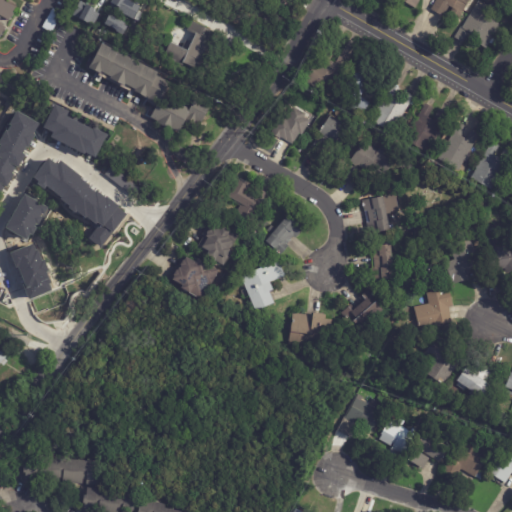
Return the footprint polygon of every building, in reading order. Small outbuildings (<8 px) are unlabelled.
[(1,19),(0,20),(0,25),(5,28),(0,37),(0,0),(16,9),(9,22),(2,18),(1,19)] [(112,0),(128,0),(141,7),(135,20),(109,6),(112,0)] [(422,0),(416,10),(399,0),(422,0)] [(470,0),(460,19),(452,14),(454,11),(450,8),(444,18),(432,11),(438,0),(441,0),(446,2),(447,0),(470,0)] [(79,1),(100,12),(93,25),(72,14),(79,1)] [(481,47),(478,46),(481,41),(473,37),(467,46),(457,40),(479,2),(494,10),(490,18),(503,26),(494,41),(499,43),(496,47),(492,44),(488,51),(481,47)] [(108,15),(127,25),(123,34),(103,24),(108,15)] [(208,29),(218,33),(199,70),(186,63),(181,71),(163,62),(173,42),(183,47),(188,38),(184,37),(193,20),(208,29)] [(267,44),(233,31),(231,37),(238,40),(237,43),(263,54),(267,44)] [(163,78),(172,82),(165,95),(190,108),(196,95),(212,103),(199,129),(185,122),(180,131),(172,127),(171,129),(157,122),(158,121),(150,117),(156,105),(147,100),(148,97),(135,90),(136,88),(127,84),(126,85),(111,77),(111,76),(101,71),(100,74),(89,68),(103,42),(158,71),(156,75),(163,78)] [(330,48),(337,52),(332,60),(337,63),(342,55),(349,59),(328,95),(305,81),(315,65),(318,66),(329,47),(330,48)] [(365,66),(387,79),(377,96),(366,90),(361,98),(371,103),(362,117),(342,105),(348,93),(344,91),(360,63),(365,66)] [(395,85),(402,89),(397,98),(403,101),(407,93),(415,97),(395,134),(374,122),(379,112),(376,110),(381,103),(383,104),(394,85),(395,85)] [(427,104),(435,108),(430,118),(435,120),(439,111),(447,115),(436,135),(439,136),(435,143),(433,142),(427,152),(407,141),(426,103),(427,104)] [(292,143),(282,137),(279,141),(271,136),(282,116),(288,120),(296,107),(307,114),(306,117),(312,121),(304,136),(301,134),(295,144),(292,143)] [(52,111),(101,136),(91,156),(42,131),(52,111)] [(333,141),(321,133),(332,115),(355,130),(343,148),(333,141)] [(465,126),(468,128),(463,136),(468,139),(473,130),(480,134),(470,154),(473,155),(469,163),(466,161),(460,171),(440,160),(460,123),(465,126)] [(365,177),(369,172),(352,161),(365,142),(379,152),(384,144),(402,156),(381,188),(365,177)] [(494,142),(501,146),(496,155),(501,158),(505,149),(511,152),(511,157),(504,173),(506,174),(501,182),(498,181),(493,190),(473,179),(478,169),(475,167),(479,160),(483,161),(493,142),(494,142)] [(126,209),(56,165),(46,158),(31,181),(98,224),(88,240),(101,248),(126,209)] [(355,189),(346,181),(356,169),(369,181),(359,193),(355,189)] [(261,190),(268,194),(254,223),(237,214),(242,204),(230,197),(238,180),(246,184),(247,182),(251,184),(247,193),(257,197),(261,190)] [(391,223),(392,230),(372,235),(369,223),(371,223),(368,211),(366,212),(364,201),(385,197),(391,223)] [(293,222),(303,230),(296,239),(293,237),(286,246),(288,248),(280,257),(274,252),(275,250),(266,243),(271,237),(266,232),(271,227),(276,231),(288,217),(293,222)] [(234,253),(226,266),(209,256),(211,253),(200,246),(205,236),(203,235),(206,231),(210,233),(212,229),(213,229),(215,226),(222,230),(224,226),(233,231),(232,233),(240,237),(232,250),(233,250),(233,251),(234,252),(234,253)] [(511,272),(509,273),(506,274),(506,269),(490,272),(484,239),(506,235),(509,249),(511,248),(511,272)] [(482,269),(450,281),(444,263),(455,259),(450,244),(471,237),(482,269)] [(396,279),(374,281),(373,269),(376,269),(375,257),(372,257),(371,247),(393,245),(396,279)] [(200,260),(200,259),(221,271),(212,287),(211,286),(206,297),(205,296),(203,300),(184,289),(186,286),(172,278),(184,255),(198,263),(200,260)] [(284,277),(271,283),(274,291),(270,293),(275,304),(258,312),(243,277),(279,261),(286,276),(284,277)] [(454,306),(447,308),(451,324),(420,331),(415,307),(428,304),(426,294),(450,289),(454,306)] [(361,331),(356,326),(352,331),(339,317),(348,308),(353,313),(365,301),(361,297),(368,291),(372,296),(373,295),(375,297),(374,298),(378,302),(376,304),(383,311),(361,331)] [(320,314),(329,315),(328,319),(334,320),(331,349),(292,345),(295,313),(313,315),(313,313),(320,314)] [(454,346),(452,349),(466,360),(446,387),(427,372),(435,360),(426,354),(434,344),(430,341),(433,335),(437,338),(438,335),(454,346)] [(0,344),(10,354),(0,366),(0,344)] [(486,365),(494,371),(488,380),(490,382),(489,383),(492,385),(480,401),(469,394),(472,390),(467,387),(465,390),(457,385),(460,382),(458,381),(467,368),(477,374),(484,364),(486,365)] [(364,400),(372,405),(375,401),(380,403),(378,407),(385,411),(377,428),(375,427),(372,432),(359,424),(350,438),(339,431),(346,418),(347,418),(361,395),(365,398),(364,400)] [(396,466),(387,462),(394,447),(381,440),(384,436),(383,435),(386,428),(388,429),(393,419),(400,423),(402,419),(407,422),(404,427),(413,432),(414,429),(419,432),(400,469),(396,466)] [(443,464),(432,457),(425,470),(410,462),(427,434),(429,435),(432,431),(452,443),(450,447),(452,448),(443,464)] [(511,475),(507,484),(487,472),(507,441),(511,444),(511,475)] [(477,478),(463,470),(460,473),(451,468),(467,442),(490,455),(481,472),(485,474),(482,481),(477,478)] [(100,462),(98,486),(88,485),(88,481),(84,481),(84,485),(64,484),(64,479),(61,479),(60,483),(40,482),(40,478),(38,478),(37,483),(27,482),(28,458),(100,462)] [(137,497),(136,504),(138,505),(137,511),(136,511),(135,511),(86,511),(87,505),(86,505),(88,490),(90,490),(90,489),(137,497)] [(176,511),(142,511),(143,508),(144,508),(146,501),(169,506),(168,510),(176,511)]
